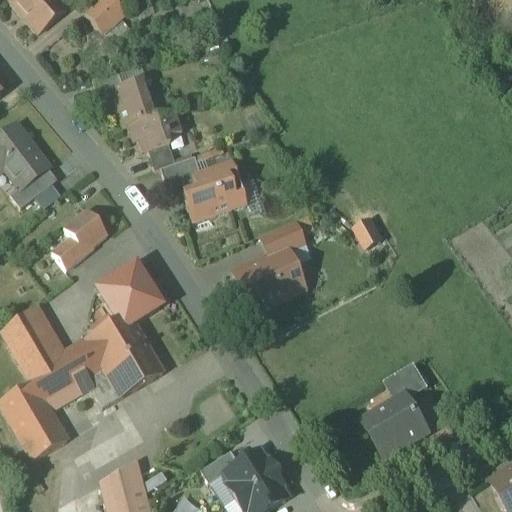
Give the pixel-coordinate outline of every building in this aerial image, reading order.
[(3,0),(37,38),(65,14),(53,0),(3,0)] [(108,0),(105,0),(84,19),(101,39),(125,19),(108,0)] [(117,77),(92,85),(97,100),(104,98),(103,97),(122,91),(117,77)] [(122,91),(103,97),(104,98),(111,119),(116,117),(122,133),(126,132),(152,121),(141,85),(122,91)] [(173,115),(152,121),(126,132),(131,145),(136,143),(141,158),(147,156),(168,149),(169,149),(167,143),(181,138),(173,115)] [(36,160),(16,133),(0,144),(0,175),(4,172),(19,192),(9,200),(20,214),(52,190),(31,163),(36,160)] [(168,149),(147,156),(154,176),(160,174),(175,169),(168,149)] [(175,169),(160,174),(164,188),(169,187),(174,202),(182,200),(196,194),(191,180),(199,177),(194,162),(175,169)] [(199,177),(191,180),(196,194),(182,200),(191,228),(245,210),(231,167),(199,177)] [(86,215),(63,234),(70,243),(51,257),(65,275),(85,260),(83,258),(106,240),(96,227),(98,225),(90,215),(88,217),(86,215)] [(369,224),(355,232),(367,252),(381,245),(369,224)] [(293,227),(260,241),(269,262),(286,255),(286,256),(302,249),(293,227)] [(269,262),(233,277),(250,317),(298,296),(289,275),(294,273),(286,256),(286,255),(269,262)] [(134,271),(97,294),(116,326),(122,335),(133,328),(159,311),(134,271)] [(29,315),(1,336),(2,338),(0,338),(0,384),(9,400),(0,405),(0,410),(32,466),(67,446),(44,406),(87,381),(105,411),(162,378),(133,328),(122,335),(116,326),(68,354),(56,361),(46,343),(29,315)] [(68,354),(57,337),(46,343),(56,361),(68,354)] [(413,367),(383,385),(395,405),(405,399),(407,403),(428,391),(413,367)] [(395,405),(362,425),(384,462),(427,436),(407,403),(405,399),(395,405)] [(237,468),(223,477),(224,478),(230,488),(226,490),(234,504),(276,477),(268,463),(266,464),(259,454),(237,468)] [(230,456),(200,475),(208,489),(224,478),(223,477),(237,468),(230,456)] [(144,511),(134,470),(102,488),(107,511),(144,511)] [(511,511),(511,472),(490,486),(497,498),(496,503),(501,511),(511,511)] [(276,477),(234,504),(239,511),(274,511),(290,502),(283,491),(285,490),(276,477)]
